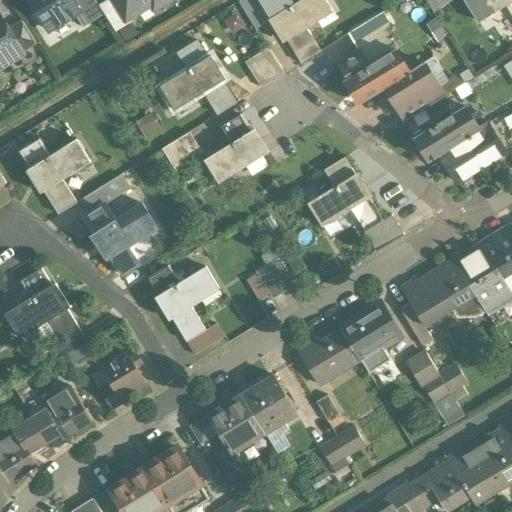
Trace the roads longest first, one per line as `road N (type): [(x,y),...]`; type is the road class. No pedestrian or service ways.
road 1 (residential): [(457,221),(180,396)]
road 2 (track): [(0,140),(225,0)]
road 3 (residential): [(180,396),(129,313),(58,252),(11,230)]
road 4 (residential): [(457,221),(319,106),(283,107)]
road 5 (residential): [(331,511),(511,401)]
road 6 (residential): [(180,396),(77,453),(18,511)]
